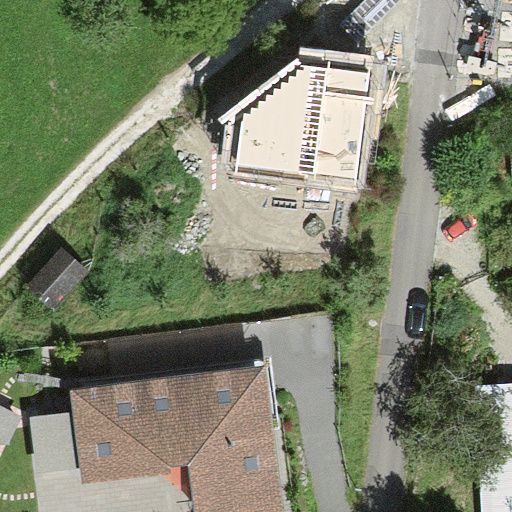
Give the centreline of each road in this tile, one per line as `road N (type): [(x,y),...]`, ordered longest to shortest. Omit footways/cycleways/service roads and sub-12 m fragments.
road 1 (residential): [(372,511),(405,203),(438,0)]
road 2 (track): [(0,260),(99,149),(280,0)]
